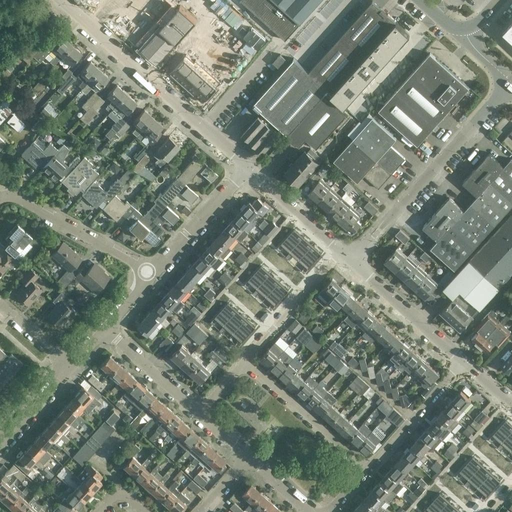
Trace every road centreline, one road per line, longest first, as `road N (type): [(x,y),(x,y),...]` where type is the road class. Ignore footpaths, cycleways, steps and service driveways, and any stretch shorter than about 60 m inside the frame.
road 1 (residential): [(249,168),(61,0)]
road 2 (unclassified): [(353,259),(511,83)]
road 3 (residential): [(0,201),(24,200),(151,274)]
road 4 (residential): [(368,467),(248,361)]
road 5 (residential): [(464,365),(353,259)]
road 6 (residential): [(342,251),(248,361)]
road 7 (residential): [(151,274),(249,168)]
road 8 (residential): [(368,467),(464,365)]
road 9 (residential): [(342,251),(249,168)]
road 10 (residential): [(198,409),(107,328)]
